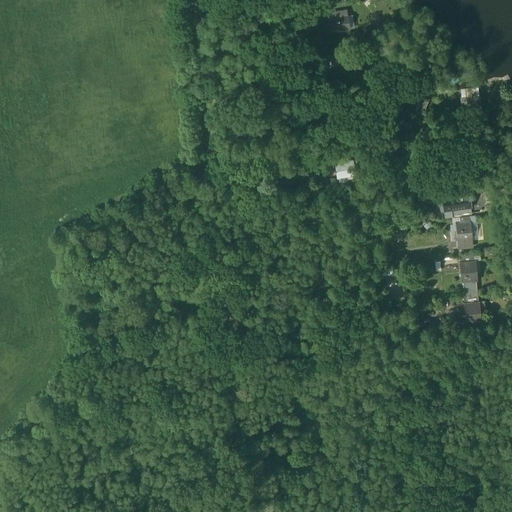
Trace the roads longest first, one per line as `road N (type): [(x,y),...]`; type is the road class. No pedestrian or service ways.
road 1 (residential): [(194,0),(252,511)]
road 2 (track): [(233,355),(394,326)]
